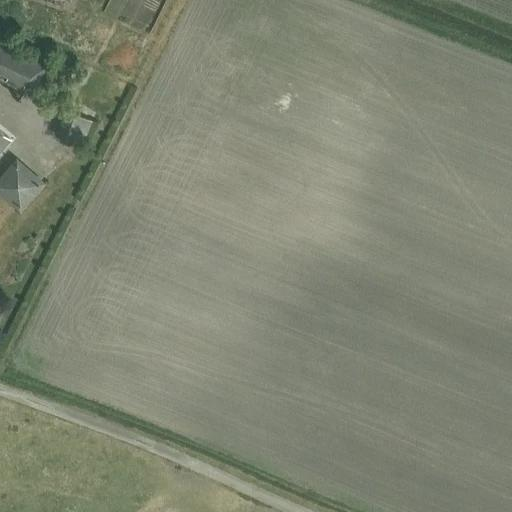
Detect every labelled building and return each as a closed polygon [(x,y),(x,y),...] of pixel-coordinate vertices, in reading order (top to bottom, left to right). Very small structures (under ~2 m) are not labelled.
[(47,65),(0,45),(0,75),(8,79),(6,84),(23,91),(25,86),(36,91),(47,65)] [(71,109),(61,134),(68,137),(78,112),(71,109)] [(85,145),(96,119),(80,113),(69,138),(85,145)] [(0,151),(10,140),(0,131),(0,151)] [(0,184),(24,206),(47,181),(22,159),(0,183),(0,184)]
